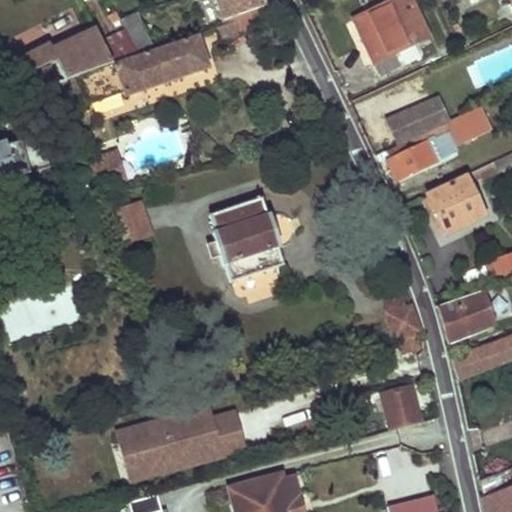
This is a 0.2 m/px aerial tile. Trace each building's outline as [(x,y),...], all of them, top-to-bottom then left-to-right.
[(215,0),(224,26),(235,23),(239,35),(267,26),(262,9),(264,8),(261,0),(215,0)] [(409,0),(395,0),(353,20),(364,45),(379,77),(420,58),(414,45),(427,39),(409,0)] [(154,49),(137,14),(121,21),(137,56),(154,49)] [(353,20),(345,24),(356,49),(364,45),(353,20)] [(239,35),(235,23),(224,26),(218,28),(222,40),(239,35)] [(44,49),(12,66),(20,80),(50,65),(57,62),(65,81),(76,77),(111,65),(95,31),(46,54),(44,49)] [(208,69),(197,37),(137,57),(112,65),(111,65),(76,77),(85,106),(124,94),(125,97),(208,69)] [(50,65),(59,83),(65,81),(57,62),(50,65)] [(443,125),(449,123),(438,100),(422,107),(400,115),(387,121),(395,140),(371,151),(374,158),(385,152),(443,125)] [(480,108),(457,119),(467,141),(490,131),(480,108)] [(443,125),(385,152),(390,161),(387,162),(396,181),(456,153),(443,125)] [(0,144),(0,188),(15,184),(14,179),(29,175),(20,143),(5,147),(4,143),(0,144)] [(124,182),(114,152),(85,162),(94,191),(124,182)] [(511,154),(492,164),(496,174),(511,166),(511,154)] [(445,236),(484,217),(468,185),(480,179),(481,181),(496,174),(492,164),(464,177),(465,178),(426,197),(445,236)] [(225,267),(230,283),(283,266),(277,250),(279,249),(269,216),(266,217),(261,200),(208,217),(214,234),(212,235),(216,246),(219,256),(223,268),(225,267)] [(144,201),(117,210),(129,248),(156,239),(144,201)] [(511,256),(486,265),(493,284),(511,277),(511,256)] [(401,288),(376,294),(380,307),(404,301),(401,288)] [(479,293),(437,307),(448,346),(490,330),(479,293)] [(4,309),(11,331),(29,325),(22,304),(4,309)] [(386,314),(393,343),(421,335),(410,306),(386,314)] [(422,336),(397,343),(401,357),(424,350),(422,336)] [(511,337),(451,360),(456,382),(511,360),(511,337)] [(380,396),(390,432),(421,424),(411,387),(380,396)] [(206,408),(117,433),(129,473),(238,443),(230,415),(210,420),(206,408)] [(511,511),(511,470),(478,483),(484,511),(511,511)] [(229,490),(234,511),(290,511),(281,480),(280,476),(229,490)] [(303,511),(293,476),(281,480),(290,511),(303,511)] [(129,504),(130,511),(150,511),(159,510),(156,497),(129,504)]
